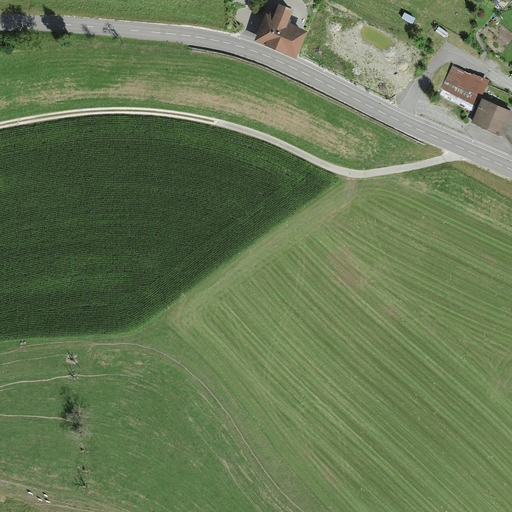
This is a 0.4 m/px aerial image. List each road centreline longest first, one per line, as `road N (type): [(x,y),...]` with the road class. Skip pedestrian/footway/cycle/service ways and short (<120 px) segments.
road 1 (tertiary): [(0,22),(230,42),(511,169)]
road 2 (track): [(0,128),(104,111),(166,114),(216,123),(362,174),(457,147)]
